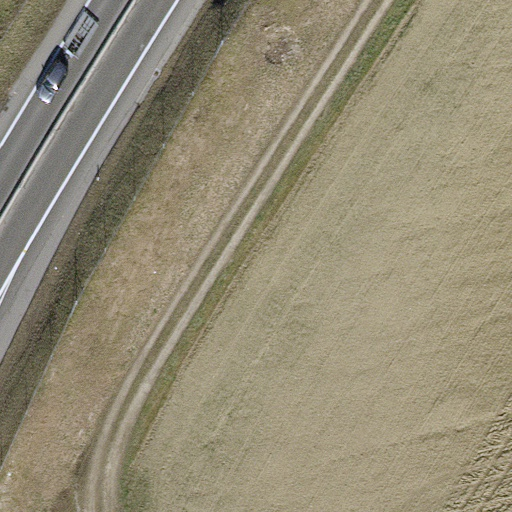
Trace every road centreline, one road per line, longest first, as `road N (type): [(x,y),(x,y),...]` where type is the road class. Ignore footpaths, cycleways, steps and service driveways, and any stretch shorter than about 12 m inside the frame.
road 1 (track): [(101,511),(107,456),(124,413),(381,0)]
road 2 (trunk): [(0,263),(160,0)]
road 3 (trunk): [(112,0),(0,185)]
